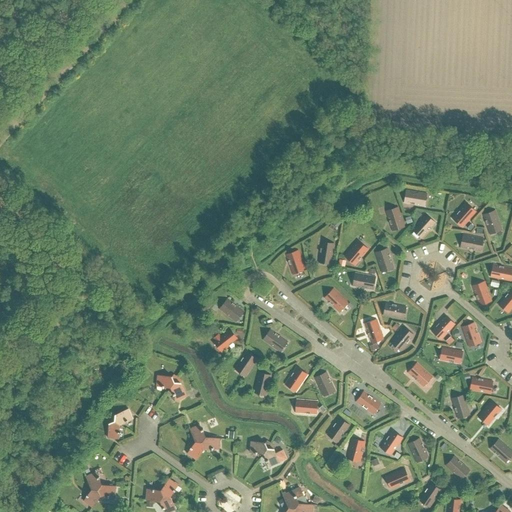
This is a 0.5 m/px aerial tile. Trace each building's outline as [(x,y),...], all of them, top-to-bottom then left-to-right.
[(425,205),(427,193),(407,190),(405,202),(425,205)] [(462,226),(476,211),(466,203),(453,218),(462,226)] [(393,230),(404,226),(398,206),(386,210),(393,230)] [(413,215),(417,218),(422,213),(418,210),(413,215)] [(490,233),(502,229),(496,210),(484,214),(490,233)] [(422,238),(435,222),(425,214),(412,229),(422,238)] [(481,251),(483,238),(463,235),(461,247),(481,251)] [(331,264),(334,244),(322,241),(318,261),(331,264)] [(354,264),(368,249),(358,241),(345,256),(354,264)] [(382,271),(394,268),(387,248),(375,252),(382,271)] [(293,274),(305,270),(298,251),(287,255),(293,274)] [(511,280),(511,276),(511,267),(494,264),(491,277),(511,280)] [(373,289),(375,277),(355,273),(353,285),(373,289)] [(480,304),(491,300),(484,281),(473,285),(480,304)] [(340,311),(348,302),(333,288),(325,298),(340,311)] [(508,312),(511,307),(511,288),(511,289),(499,304),(508,312)] [(236,321),(244,312),(228,299),(220,309),(236,321)] [(403,319),(406,306),(386,302),(383,315),(403,319)] [(202,313),(197,317),(200,321),(205,318),(202,313)] [(441,339),(454,324),(445,316),(432,330),(441,339)] [(371,342),(383,338),(376,319),(364,323),(371,342)] [(469,346),(481,342),(474,323),(462,327),(469,346)] [(400,350),(414,335),(404,327),(391,342),(400,350)] [(222,352),(238,339),(230,329),(214,342),(222,352)] [(280,351),(287,341),(271,329),(264,340),(280,351)] [(445,341),(449,344),(455,338),(451,335),(445,341)] [(460,363),(462,351),(443,347),(440,359),(460,363)] [(246,376),(257,359),(247,352),(236,369),(246,376)] [(424,386),(432,376),(417,363),(409,372),(424,386)] [(296,391),(307,374),(296,367),(285,384),(296,391)] [(324,396),(335,391),(327,372),(315,377),(324,396)] [(266,395),(271,375),(259,373),(254,392),(266,395)] [(171,387),(178,377),(174,374),(172,376),(158,375),(157,386),(171,387)] [(178,377),(171,387),(177,400),(187,395),(181,382),(182,380),(178,377)] [(490,393),(492,380),(473,377),(470,389),(490,393)] [(373,413),(380,403),(364,391),(357,402),(373,413)] [(458,417),(470,414),(464,394),(452,398),(458,417)] [(316,413),(317,401),(297,399),(296,412),(316,413)] [(488,424),(501,408),(491,400),(479,416),(488,424)] [(147,408),(143,416),(150,419),(154,412),(147,408)] [(110,417),(120,424),(133,418),(128,409),(115,414),(113,413),(110,417)] [(119,438),(120,424),(110,417),(107,421),(109,423),(108,437),(119,438)] [(338,441),(349,425),(339,418),(328,434),(338,441)] [(196,441),(202,442),(206,437),(203,431),(204,430),(203,428),(202,429),(200,424),(190,429),(196,441)] [(391,454),(403,437),(392,430),(381,447),(391,454)] [(202,442),(205,448),(211,449),(211,450),(214,450),(214,449),(219,449),(220,438),(206,437),(202,442)] [(359,461),(364,441),(352,438),(347,458),(359,461)] [(417,462),(428,457),(420,438),(408,443),(417,462)] [(506,462),(511,454),(511,450),(499,439),(491,448),(506,462)] [(264,453),(271,443),(267,440),(265,442),(251,441),(250,452),(264,453)] [(205,448),(202,442),(196,441),(192,447),(191,446),(190,448),(191,448),(187,453),(197,459),(205,448)] [(271,443),(264,453),(270,466),(288,458),(285,450),(279,452),(274,448),(275,446),(271,443)] [(461,479),(469,469),(454,456),(446,465),(461,479)] [(391,488),(410,480),(405,468),(386,476),(391,488)] [(92,489),(98,490),(102,484),(99,478),(101,478),(100,477),(99,477),(96,472),(86,476),(92,489)] [(164,496),(171,496),(174,491),(175,492),(176,490),(175,489),(178,485),(169,479),(161,490),(164,496)] [(430,507),(437,496),(441,490),(431,483),(420,500),(430,507)] [(98,490),(101,496),(108,496),(108,497),(110,497),(115,497),(116,486),(102,484),(98,490)] [(293,490),(283,494),(288,507),(294,508),(298,502),(310,504),(302,487),(293,490)] [(164,496),(161,490),(155,489),(153,488),(153,489),(147,489),(146,500),(160,501),(164,496)] [(101,496),(98,490),(92,489),(88,495),(87,494),(86,496),(87,496),(84,500),(93,507),(101,496)] [(170,511),(176,509),(171,496),(164,496),(160,501),(163,507),(162,507),(163,509),(164,509),(165,511),(170,511)] [(459,511),(461,500),(448,499),(447,511),(459,511)] [(294,508),(296,511),(312,511),(313,504),(310,504),(298,502),(294,508)]
